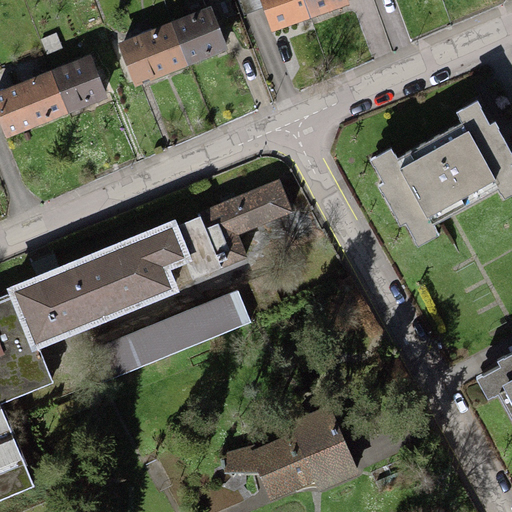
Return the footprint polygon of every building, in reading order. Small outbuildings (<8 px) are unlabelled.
[(239,0),(245,15),(262,8),(272,33),(311,19),(303,0),(239,0)] [(350,6),(348,0),(349,0),(303,0),(311,19),(350,6)] [(211,7),(171,23),(188,66),(228,51),(211,7)] [(171,23),(118,44),(135,87),(188,66),(171,23)] [(91,56),(52,71),(69,115),(108,100),(91,56)] [(52,71),(0,91),(0,122),(6,139),(69,115),(52,71)] [(393,149),(370,161),(381,180),(375,183),(399,228),(405,225),(417,248),(439,236),(433,225),(498,191),(504,202),(511,197),(511,166),(511,165),(511,164),(511,151),(497,123),(491,126),(478,102),(458,113),(464,123),(398,158),(393,149)] [(279,182),(176,223),(192,261),(186,264),(192,278),(246,256),(237,233),(291,211),(279,182)] [(9,295),(33,352),(40,349),(181,292),(172,270),(186,264),(192,261),(176,223),(175,220),(7,288),(9,295)] [(270,272),(248,281),(260,312),(282,304),(270,272)] [(238,290),(91,350),(104,381),(251,322),(238,290)] [(9,295),(0,298),(0,499),(34,486),(0,404),(54,383),(40,349),(33,352),(9,295)] [(499,366),(476,379),(488,400),(498,394),(511,418),(511,353),(497,362),(499,366)] [(326,406),(288,423),(292,432),(312,476),(318,487),(356,470),(326,406)] [(267,497),(312,476),(292,432),(246,452),(257,476),(267,497)] [(219,453),(219,474),(257,476),(246,452),(219,453)]
